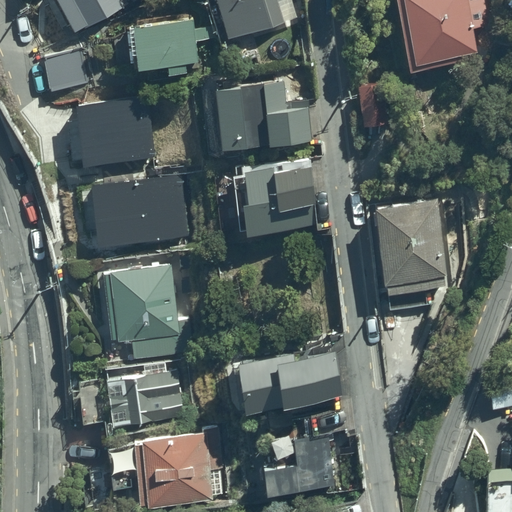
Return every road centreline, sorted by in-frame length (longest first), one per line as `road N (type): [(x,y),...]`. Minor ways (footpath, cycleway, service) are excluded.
road 1 (residential): [(384,511),(314,0)]
road 2 (secondary): [(37,511),(34,358),(0,194)]
road 3 (residential): [(511,260),(427,511)]
